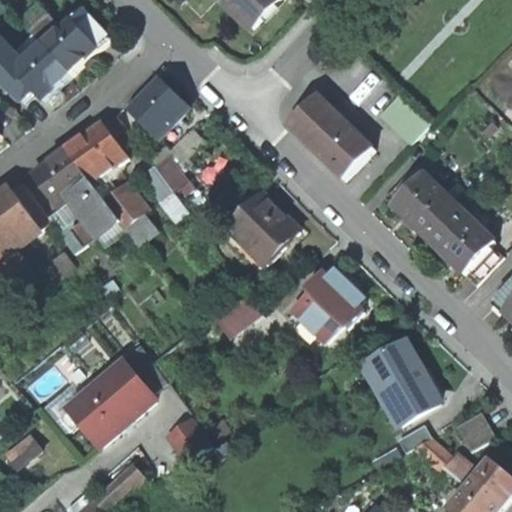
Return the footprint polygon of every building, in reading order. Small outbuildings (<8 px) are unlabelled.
[(0,0),(0,7),(2,9),(8,0),(0,0)] [(217,0),(238,20),(240,18),(254,31),(284,0),(217,0)] [(31,34),(46,49),(73,80),(113,44),(85,14),(64,33),(50,17),(31,34)] [(4,49),(0,52),(0,80),(27,105),(37,95),(46,105),(73,80),(46,49),(24,70),(4,49)] [(162,83),(132,114),(162,143),(191,112),(162,83)] [(292,129),(347,183),(377,152),(321,99),(292,129)] [(412,106),(392,127),(414,147),(433,126),(412,106)] [(130,162),(105,127),(69,152),(95,187),(130,162)] [(95,187),(69,152),(35,177),(61,213),(72,205),(70,201),(77,196),(85,207),(80,211),(102,241),(123,226),(106,203),(95,187)] [(157,172),(174,193),(175,195),(190,183),(173,161),(157,172)] [(156,170),(143,180),(161,203),(174,193),(157,172),(156,170)] [(426,177),(395,209),(432,244),(463,212),(426,177)] [(0,265),(54,227),(24,185),(0,203),(0,265)] [(126,189),(106,203),(123,226),(140,249),(160,235),(126,189)] [(264,198),(231,232),(269,270),(303,235),(264,198)] [(463,212),(432,244),(468,278),(471,274),(495,250),(499,246),(463,212)] [(74,225),(60,235),(75,257),(90,247),(74,225)] [(495,250),(471,274),(483,285),(506,261),(495,250)] [(26,261),(1,279),(12,294),(37,277),(26,261)] [(249,288),(216,313),(233,334),(266,309),(249,288)] [(511,290),(502,300),(511,310),(507,316),(511,321),(511,290)] [(258,379),(281,408),(302,388),(340,355),(314,326),(258,379)] [(217,451),(281,408),(258,379),(256,376),(239,388),(199,332),(154,364),(217,451)] [(409,347),(369,370),(403,429),(442,406),(409,347)] [(127,368),(73,413),(85,426),(84,430),(89,436),(94,437),(105,451),(159,405),(127,368)] [(484,415),(457,430),(472,455),(498,440),(484,415)] [(190,466),(215,450),(196,424),(171,442),(190,466)] [(415,452),(434,441),(426,428),(401,443),(408,456),(415,452)] [(34,440),(10,459),(21,473),(45,454),(34,440)] [(457,463),(434,441),(415,452),(444,476),(449,470),(471,490),(479,481),(472,475),(477,469),(462,457),(457,463)] [(511,479),(493,464),(479,481),(471,490),(452,511),(505,511),(511,504),(511,479)] [(110,511),(134,490),(138,494),(150,484),(137,469),(90,511),(110,511)] [(179,481),(170,490),(183,505),(193,496),(179,481)]
